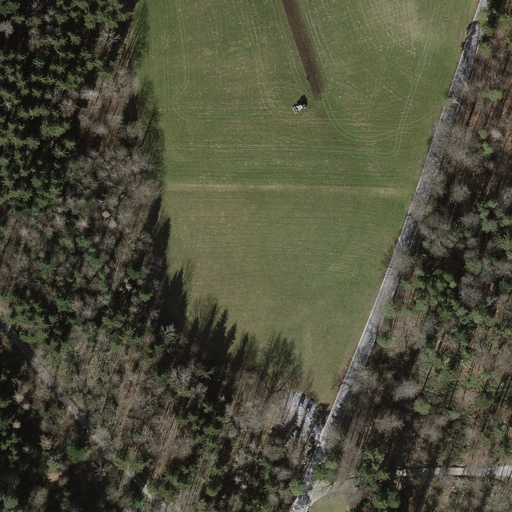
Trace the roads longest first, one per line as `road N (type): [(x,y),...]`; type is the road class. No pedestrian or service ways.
road 1 (unclassified): [(489,0),(407,240),(299,511)]
road 2 (track): [(169,511),(0,319)]
road 3 (track): [(511,470),(359,478),(304,497),(293,511)]
